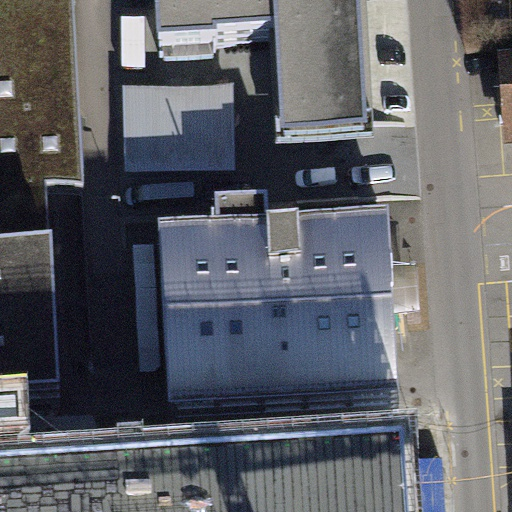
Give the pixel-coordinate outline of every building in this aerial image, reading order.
[(0,0),(0,415),(61,412),(54,266),(51,266),(47,194),(85,192),(74,0),(0,0)] [(158,0),(161,57),(216,54),(216,47),(279,43),(284,133),(364,129),(356,0),(158,0)] [(511,69),(483,72),(489,152),(511,150),(511,69)] [(234,98),(126,100),(128,177),(235,174),(234,98)] [(400,418),(390,236),(270,242),(269,217),(216,220),(218,246),(162,249),(171,430),(400,418)] [(413,511),(412,489),(32,511),(413,511)]
